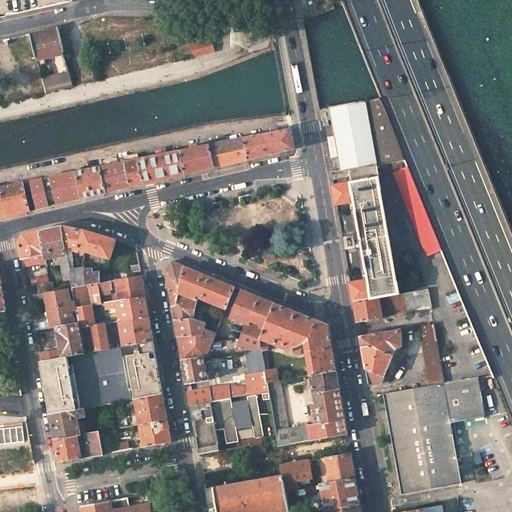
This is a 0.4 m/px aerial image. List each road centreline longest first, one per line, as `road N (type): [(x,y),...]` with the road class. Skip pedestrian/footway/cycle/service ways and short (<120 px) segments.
road 1 (trunk): [(363,0),(511,369)]
road 2 (residential): [(147,239),(186,461),(49,485)]
road 3 (trunk): [(511,282),(398,0)]
road 4 (residential): [(2,231),(49,485)]
road 5 (residential): [(147,239),(282,296),(342,311)]
road 6 (secondary): [(379,511),(346,329)]
road 7 (residential): [(113,0),(287,4)]
road 8 (residential): [(316,163),(153,198)]
road 9 (secondary): [(287,4),(316,163)]
road 10 (secondary): [(316,163),(342,311)]
